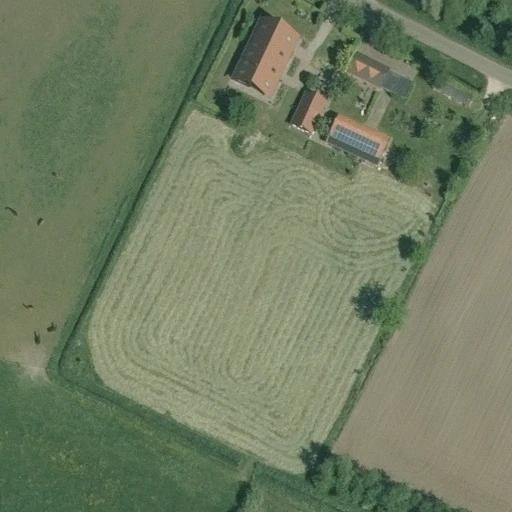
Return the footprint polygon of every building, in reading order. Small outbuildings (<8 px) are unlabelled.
[(361,12),(337,1),(327,23),(352,33),(361,12)] [(284,70),(298,40),(261,23),(233,83),(251,91),(256,80),(271,87),(280,68),(284,70)] [(389,72),(355,55),(344,77),(378,94),(389,72)] [(449,103),(459,97),(450,83),(440,89),(449,103)] [(304,95),(288,129),(311,139),(326,106),(304,95)] [(324,146),(376,170),(389,142),(336,119),(324,146)]
